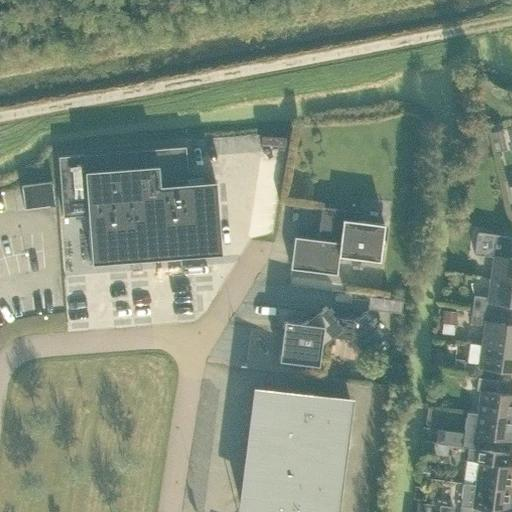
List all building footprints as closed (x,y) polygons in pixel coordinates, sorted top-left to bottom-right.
[(501,131),(499,124),(490,126),(492,133),(492,134),(490,135),(495,154),(506,151),(501,131)] [(484,140),(465,143),(467,156),(486,152),(484,140)] [(91,265),(221,255),(215,182),(188,184),(185,147),(57,157),(62,218),(87,216),(91,265)] [(56,175),(26,176),(27,206),(57,205),(56,175)] [(290,269),(336,275),(338,257),(379,262),(384,225),(357,222),(358,212),(321,207),(317,240),(294,237),(290,269)] [(511,258),(509,258),(511,238),(477,233),(473,254),(493,257),(490,279),(511,282),(511,258)] [(511,305),(511,282),(490,279),(488,298),(473,296),(471,310),(500,314),(502,304),(511,305)] [(402,302),(389,301),(387,313),(400,314),(402,302)] [(325,307),(303,324),(283,321),(282,328),(284,328),(280,354),(279,354),(278,361),(318,366),(320,345),(331,338),(351,340),(360,351),(382,334),(365,312),(354,320),(334,318),(325,307)] [(481,345),(511,348),(511,325),(499,324),(500,314),(471,310),(469,324),(484,326),(481,345)] [(443,311),(441,324),(455,326),(456,313),(443,311)] [(462,376),(477,378),(492,380),(493,370),(511,372),(511,348),(481,345),(478,364),(464,362),(462,376)] [(452,372),(462,374),(464,361),(453,360),(452,372)] [(505,382),(492,380),(477,378),(476,391),(480,391),(476,414),(511,418),(511,394),(504,394),(505,382)] [(349,402),(260,391),(260,393),(245,511),(334,511),(340,467),(348,405),(349,405),(349,402)] [(509,442),(511,418),(476,414),(474,437),(470,436),(438,432),(436,438),(436,443),(468,448),(468,449),(496,452),(497,440),(509,442)] [(444,457),(446,446),(433,444),(432,455),(444,457)] [(468,449),(463,484),(510,490),(511,476),(511,466),(502,465),(504,453),(496,452),(468,449)] [(421,466),(420,478),(428,479),(430,467),(421,466)] [(495,511),(496,511),(500,511),(507,511),(510,490),(463,484),(459,511),(495,511)] [(416,511),(429,511),(430,505),(417,503),(416,511)]
